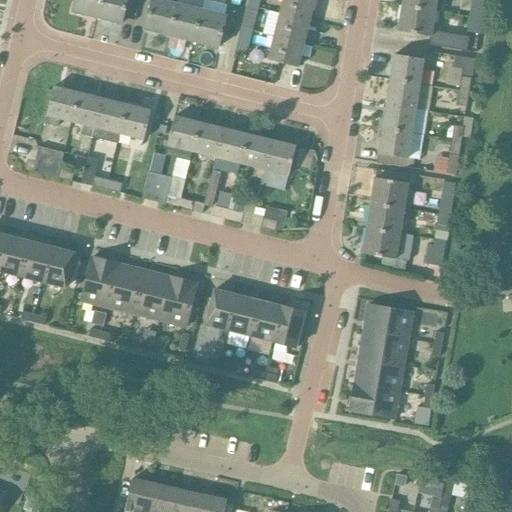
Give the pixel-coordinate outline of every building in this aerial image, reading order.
[(97,19),(102,0),(75,0),(72,12),(97,19)] [(102,0),(97,19),(121,25),(126,5),(127,0),(102,0)] [(152,0),(145,30),(169,37),(177,5),(156,0),(152,0)] [(248,0),(247,6),(258,9),(260,0),(248,0)] [(283,0),(280,15),(309,22),(314,0),(283,0)] [(404,0),(403,7),(436,12),(442,13),(444,1),(437,0),(404,0)] [(472,0),(470,17),(482,19),(484,0),(472,0)] [(169,37),(193,43),(201,11),(177,5),(169,37)] [(241,30),(252,32),(258,9),(247,6),(241,30)] [(433,26),(436,12),(403,7),(399,31),(398,31),(398,32),(417,35),(432,37),(430,46),(468,53),(470,38),(439,33),(440,27),(433,26)] [(201,11),(193,43),(218,49),(226,17),(201,11)] [(309,22),(280,15),(274,38),(303,45),(309,22)] [(468,30),(467,33),(479,35),(482,19),(470,17),(470,18),(468,30)] [(252,32),(241,30),(236,52),(246,55),(252,32)] [(303,45),(274,38),(268,61),(297,69),(303,45)] [(394,56),(390,81),(420,85),(424,60),(394,56)] [(455,56),(451,76),(461,77),(472,79),(472,77),(475,60),(455,56)] [(461,77),(459,92),(469,93),(472,79),(461,77)] [(420,85),(390,81),(386,105),(416,110),(420,85)] [(71,122),(78,94),(53,87),(44,125),(58,128),(60,119),(71,122)] [(467,107),(469,93),(459,92),(456,106),(467,107)] [(78,94),(71,122),(83,125),(81,135),(92,138),(95,128),(102,100),(78,94)] [(95,128),(92,138),(117,144),(119,134),(126,106),(102,100),(95,128)] [(386,105),(382,130),(412,135),(416,110),(386,105)] [(151,112),(126,106),(119,134),(133,138),(131,144),(142,147),(151,112)] [(189,162),(192,153),(199,124),(174,117),(165,156),(189,162)] [(192,153),(216,159),(223,129),(199,124),(192,153)] [(452,139),(451,141),(462,143),(464,128),(448,126),(446,138),(452,139)] [(223,129),(216,159),(213,169),(237,175),(247,135),(223,129)] [(412,135),(382,130),(378,155),(408,160),(412,135)] [(247,135),(237,175),(240,165),(255,168),(253,177),(262,180),(271,141),(247,135)] [(296,147),(271,141),(262,180),(261,185),(285,191),(296,147)] [(460,156),(462,143),(451,141),(449,155),(460,156)] [(57,179),(63,154),(38,148),(32,172),(57,179)] [(64,154),(63,154),(57,179),(71,182),(74,172),(60,169),(64,154)] [(221,172),(214,171),(205,206),(212,207),(221,172)] [(142,200),(178,208),(185,180),(172,177),(172,178),(149,172),(142,200)] [(107,180),(94,177),(91,187),(105,190),(107,180)] [(372,204),(404,210),(408,185),(375,179),(374,180),(376,181),(372,204)] [(107,180),(105,190),(120,194),(122,184),(107,180)] [(186,180),(185,180),(178,208),(192,212),(194,202),(181,199),(186,180)] [(444,183),(439,216),(450,218),(455,185),(444,183)] [(229,209),(233,196),(219,192),(216,206),(229,209)] [(372,204),(368,229),(412,237),(413,236),(400,234),(404,210),(372,204)] [(226,221),(228,211),(214,207),(212,217),(226,221)] [(287,212),(266,207),(261,229),(275,232),(275,231),(283,231),(287,212)] [(228,211),(226,221),(240,224),(243,214),(228,211)] [(450,218),(439,216),(437,230),(448,232),(450,218)] [(412,237),(368,229),(364,254),(362,253),(362,255),(382,258),(407,262),(408,262),(412,237)] [(7,236),(0,264),(0,271),(20,277),(29,242),(7,236)] [(445,242),(435,240),(434,245),(429,244),(425,265),(441,268),(445,242)] [(29,242),(20,277),(43,282),(51,247),(29,242)] [(51,247),(43,282),(66,288),(74,253),(51,247)] [(108,309),(119,264),(92,258),(81,302),(108,309)] [(382,258),(381,269),(405,272),(407,262),(382,258)] [(119,264),(108,309),(134,315),(145,271),(119,264)] [(145,271),(134,315),(159,321),(170,277),(145,271)] [(170,277),(159,321),(186,328),(197,284),(170,277)] [(210,310),(206,325),(229,331),(237,296),(214,290),(210,310)] [(237,296),(229,331),(251,336),(259,301),(237,296)] [(259,301),(251,336),(273,342),(282,307),(259,301)] [(363,333),(408,341),(413,314),(368,306),(363,333)] [(282,307),(273,342),(296,348),(305,313),(282,307)] [(21,320),(32,323),(34,315),(23,312),(21,320)] [(34,315),(32,323),(44,326),(46,318),(34,315)] [(89,337),(100,340),(102,332),(91,329),(89,337)] [(102,332),(100,340),(112,343),(114,335),(102,332)] [(358,359),(403,367),(408,341),(363,333),(358,359)] [(434,346),(442,347),(444,335),(436,334),(434,346)] [(139,350),(151,353),(153,345),(141,342),(139,350)] [(153,345),(151,353),(163,356),(165,348),(153,345)] [(442,347),(434,346),(432,357),(440,359),(442,347)] [(207,367),(219,370),(221,362),(209,359),(207,367)] [(354,385),(399,393),(403,367),(358,359),(354,385)] [(221,362),(219,370),(230,373),(232,365),(221,362)] [(263,381),(265,374),(253,371),(251,378),(263,381)] [(265,374),(263,381),(275,384),(277,377),(265,374)] [(399,393),(354,385),(349,412),(394,420),(399,393)] [(427,385),(425,397),(432,398),(434,386),(427,385)] [(433,399),(425,398),(423,409),(431,411),(433,399)] [(396,475),(394,485),(404,488),(406,477),(396,475)] [(149,511),(156,485),(132,480),(124,511),(149,511)] [(418,493),(440,498),(442,487),(420,482),(418,493)] [(174,511),(179,491),(156,485),(149,511),(174,511)] [(198,511),(202,496),(179,491),(174,511),(198,511)] [(469,504),(482,507),(484,496),(470,494),(469,504)] [(202,496),(198,511),(224,511),(226,502),(202,496)] [(502,509),(501,511),(511,511),(511,502),(504,500),(502,509)] [(388,511),(397,511),(398,509),(399,503),(391,501),(388,511)] [(442,503),(440,511),(446,511),(448,504),(442,503)]
